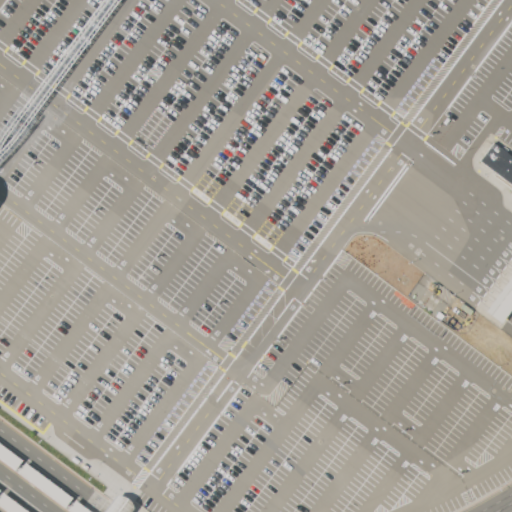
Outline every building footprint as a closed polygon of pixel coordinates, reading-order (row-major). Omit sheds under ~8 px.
[(493,141),(511,154),(511,186),(478,162),(493,141)] [(511,272),(485,312),(501,323),(511,306),(511,272)] [(435,316),(438,312),(444,316),(441,320),(435,316)] [(15,469),(0,457),(0,445),(21,461),(15,469)] [(65,507),(18,472),(24,463),(71,498),(65,507)] [(10,511),(0,504),(0,496),(2,493),(27,511),(10,511)] [(71,511),(68,509),(74,500),(89,511),(104,511),(116,497),(122,498),(127,501),(131,505),(133,510),(131,511),(71,511)]
